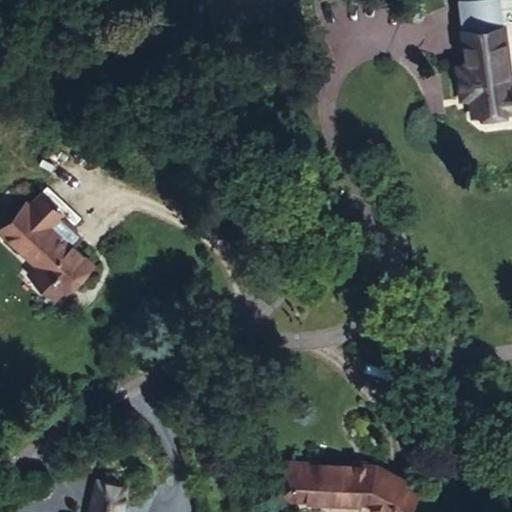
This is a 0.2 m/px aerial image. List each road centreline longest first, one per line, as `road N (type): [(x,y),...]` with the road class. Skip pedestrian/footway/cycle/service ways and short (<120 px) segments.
road 1 (residential): [(0,486),(28,455),(208,343),(332,338)]
road 2 (residential): [(332,338),(383,303),(423,229),(437,163),(434,109),(425,76),(405,48)]
road 3 (residential): [(332,338),(467,361),(511,357)]
